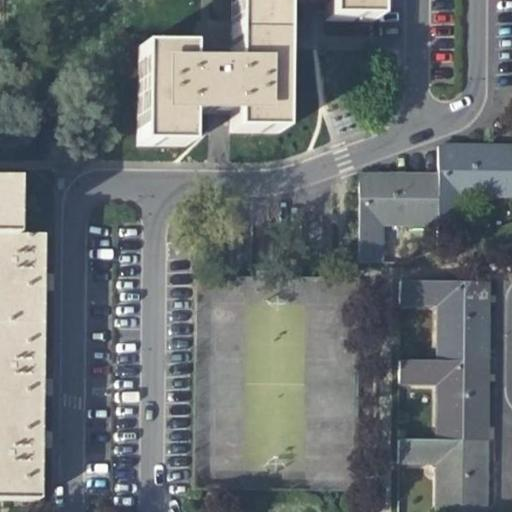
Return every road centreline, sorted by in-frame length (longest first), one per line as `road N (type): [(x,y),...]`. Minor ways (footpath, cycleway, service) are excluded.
road 1 (residential): [(152,184),(102,185),(75,198),(73,511)]
road 2 (residential): [(150,511),(152,184)]
road 3 (residential): [(152,184),(274,183),(418,131)]
road 4 (residential): [(418,131),(466,112),(475,88),(475,0)]
road 5 (residential): [(419,0),(418,131)]
